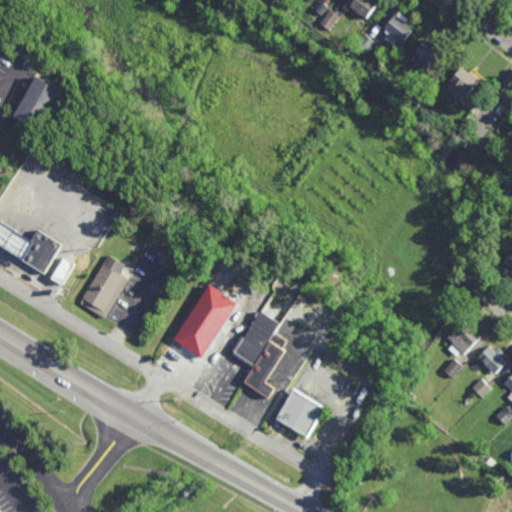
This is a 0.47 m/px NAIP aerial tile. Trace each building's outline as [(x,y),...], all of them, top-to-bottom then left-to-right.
[(364,21),(379,0),(355,0),(349,9),(364,21)] [(321,15),(315,10),(319,5),(326,10),(321,15)] [(330,30),(321,23),(331,10),(340,17),(330,30)] [(398,13),(408,21),(405,24),(414,32),(401,48),(382,33),(398,13)] [(367,54),(355,45),(364,33),(376,42),(367,54)] [(425,40),(443,55),(432,68),(414,53),(425,40)] [(460,70),(477,82),(461,104),(444,92),(460,70)] [(40,133),(12,117),(38,73),(65,89),(40,133)] [(511,150),(511,152),(500,143),(505,137),(511,142),(511,150)] [(35,238),(25,255),(0,239),(0,222),(2,219),(35,238)] [(86,230),(82,227),(85,221),(90,224),(86,230)] [(23,260),(43,230),(70,247),(50,278),(23,260)] [(83,304),(108,320),(133,281),(123,276),(128,267),(112,257),(83,304)] [(62,286),(52,279),(64,259),(75,265),(62,286)] [(330,313),(303,294),(287,318),(315,336),(330,313)] [(202,351),(212,349),(210,340),(225,315),(214,307),(205,321),(197,314),(187,330),(188,342),(202,351)] [(242,354),(260,365),(288,325),(268,312),(242,354)] [(463,321),(481,338),(462,357),(444,340),(463,321)] [(251,385),(274,400),(281,390),(272,385),(294,353),(279,343),(251,385)] [(487,349),(494,353),(498,347),(504,354),(501,359),(507,363),(493,377),(476,361),(487,349)] [(454,378),(445,371),(455,360),(463,366),(454,378)] [(483,398),(473,388),(482,379),(492,389),(483,398)] [(283,424),(315,442),(333,410),(302,392),(283,424)] [(511,420),(506,426),(497,416),(507,407),(511,412),(511,420)]
